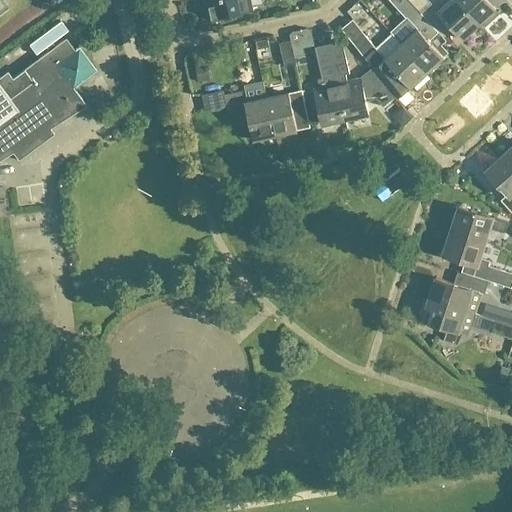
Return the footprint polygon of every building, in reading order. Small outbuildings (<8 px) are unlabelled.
[(247,0),(204,0),(209,21),(250,11),(247,0)] [(392,37),(426,74),(443,59),(428,43),(438,34),(436,33),(420,15),(406,0),(392,0),(390,2),(409,22),(392,37)] [(479,26),(454,0),(436,0),(420,15),(436,33),(446,24),(462,42),(479,26)] [(454,0),(479,26),(481,25),(484,29),(498,16),(494,12),(495,11),(485,0),(454,0)] [(335,24),(340,40),(354,36),(349,20),(335,24)] [(363,35),(353,44),(374,71),(373,72),(374,73),(395,99),(397,101),(426,74),(392,37),(377,52),(363,35)] [(65,40),(11,80),(50,131),(86,108),(73,90),(96,73),(78,49),(73,52),(65,40)] [(207,60),(192,63),(196,82),(209,80),(207,60)] [(345,60),(332,63),(345,122),(368,117),(364,100),(373,98),(382,109),(395,99),(374,73),(366,79),(360,80),(346,83),(345,77),(349,76),(345,60)] [(318,89),(313,90),(321,127),(345,122),(332,63),(318,66),(321,81),(317,82),(318,89)] [(50,131),(11,80),(6,73),(0,77),(0,162),(12,155),(17,163),(53,136),(50,131)] [(252,142),(274,137),(266,100),(263,84),(243,88),(244,92),(224,97),(226,109),(232,108),(235,119),(247,116),(252,142)] [(266,100),(274,137),(296,133),(296,129),(309,126),(301,92),(266,100)] [(511,147),(501,158),(511,170),(511,147)] [(511,170),(501,158),(484,173),(506,197),(500,202),(511,214),(511,213),(511,170)] [(450,233),(476,241),(484,244),(489,230),(504,235),(507,224),(458,208),(458,209),(456,208),(453,209),(450,219),(451,222),(454,223),(450,233)] [(511,290),(511,287),(511,275),(488,268),(490,263),(479,260),(484,244),(476,241),(450,233),(442,258),(464,265),(461,274),(511,290)] [(428,301),(465,313),(474,316),(481,295),(484,296),(488,284),(465,277),(461,288),(435,280),(428,301)] [(458,334),(467,337),(474,316),(465,313),(428,301),(421,323),(446,331),(443,342),(454,346),(458,334)] [(511,341),(511,328),(495,323),(491,334),(511,341)]
